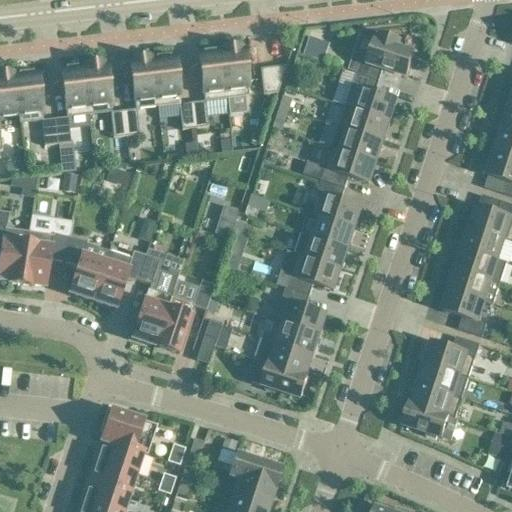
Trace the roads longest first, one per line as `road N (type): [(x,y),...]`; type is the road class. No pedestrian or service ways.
road 1 (residential): [(486,0),(339,453)]
road 2 (residential): [(98,379),(339,453)]
road 3 (tertiary): [(0,18),(161,0)]
road 4 (residential): [(339,453),(471,511)]
road 5 (residential): [(54,511),(98,379)]
road 6 (residential): [(0,321),(77,337),(94,356),(98,379)]
